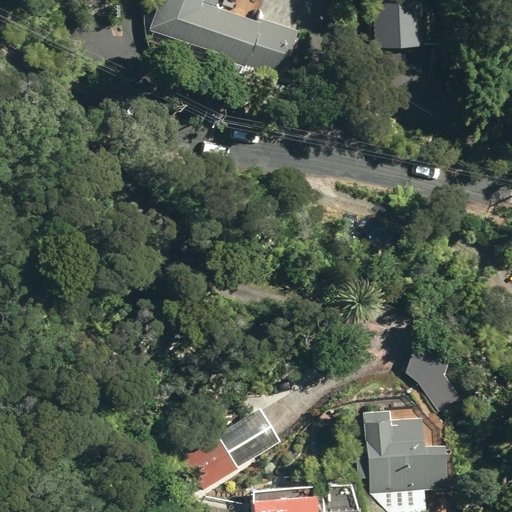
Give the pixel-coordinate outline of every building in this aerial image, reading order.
[(150,0),(143,28),(276,75),(292,29),(248,13),(249,11),(219,0),(150,0)] [(413,382),(434,409),(452,395),(431,368),(413,382)] [(417,444),(411,404),(379,408),(378,405),(353,408),(365,495),(422,487),(419,465),(428,464),(425,443),(417,444)] [(188,451),(209,483),(273,442),(253,410),(188,451)] [(309,511),(308,493),(239,496),(239,511),(309,511)]
